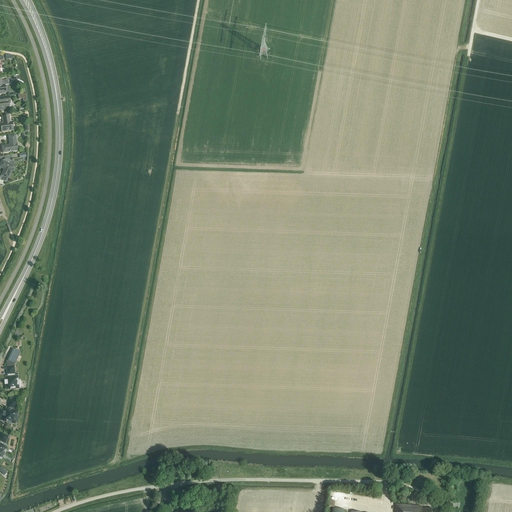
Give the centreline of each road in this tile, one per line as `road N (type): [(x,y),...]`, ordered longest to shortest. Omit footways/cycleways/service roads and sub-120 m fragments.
road 1 (secondary): [(0,331),(45,230),(60,163),(57,87),(28,0)]
road 2 (secondary): [(20,0),(53,88),(56,163),(42,228),(0,317)]
road 3 (unclassified): [(57,511),(161,486),(387,482)]
road 4 (track): [(478,0),(469,48),(457,48),(432,181)]
